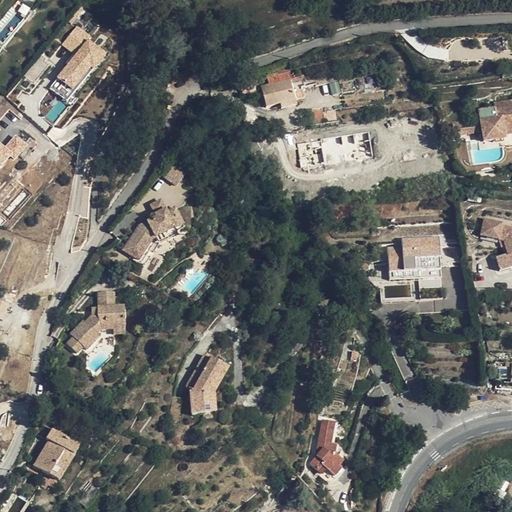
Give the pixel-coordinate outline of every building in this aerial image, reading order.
[(58,77),(59,79),(52,87),(67,100),(107,55),(90,41),(93,38),(79,25),(63,44),(76,56),(58,77)] [(262,87),(265,99),(268,107),(282,104),(283,109),(297,106),(295,98),(294,90),(290,76),(274,80),(275,84),(262,87)] [(506,140),(505,137),(505,132),(511,130),(511,105),(496,108),(497,117),(482,120),(484,131),(486,142),(506,140)] [(5,149),(0,144),(0,167),(12,155),(16,159),(28,146),(17,136),(5,149)] [(178,166),(165,178),(176,190),(187,180),(188,175),(178,166)] [(151,206),(155,217),(165,213),(161,202),(151,206)] [(189,207),(180,208),(183,223),(192,222),(189,207)] [(165,213),(155,217),(156,219),(139,227),(123,250),(131,256),(138,261),(154,237),(173,230),(175,235),(182,231),(174,212),(166,214),(165,213)] [(511,228),(503,227),(502,225),(484,220),(481,237),(499,241),(505,242),(506,247),(509,256),(511,254),(511,228)] [(142,269),(157,247),(176,239),(174,235),(175,235),(173,230),(154,237),(138,261),(131,256),(129,259),(142,269)] [(390,273),(442,271),(440,238),(402,240),(402,247),(389,248),(390,273)] [(442,283),(442,271),(390,273),(391,281),(425,279),(425,284),(442,283)] [(411,284),(380,287),(381,303),(412,300),(411,284)] [(98,316),(93,315),(85,324),(83,322),(71,335),(73,339),(67,345),(77,354),(83,348),(86,350),(99,337),(103,341),(100,344),(104,349),(112,357),(114,355),(113,336),(113,331),(114,329),(117,326),(124,326),(124,307),(114,307),(113,293),(98,293),(99,308),(98,308),(97,309),(98,316)] [(0,318),(3,320),(8,303),(0,300),(0,318)] [(124,335),(124,326),(117,326),(114,329),(113,331),(113,336),(124,335)] [(306,361),(309,353),(304,351),(300,359),(306,361)] [(204,356),(201,360),(208,364),(211,359),(204,356)] [(203,415),(210,415),(208,394),(223,367),(211,359),(208,364),(201,360),(186,388),(189,390),(191,416),(203,415)] [(213,395),(228,369),(223,367),(208,394),(210,415),(214,415),(213,395)] [(168,420),(177,421),(182,399),(172,397),(168,420)] [(315,459),(310,464),(316,470),(321,467),(326,471),(334,478),(341,469),(339,467),(342,463),(334,454),(336,446),(333,445),(330,444),(334,424),(322,421),(315,459)] [(62,481),(82,446),(54,430),(48,439),(52,441),(37,467),(62,481)] [(80,502),(87,507),(100,490),(93,485),(80,502)]
